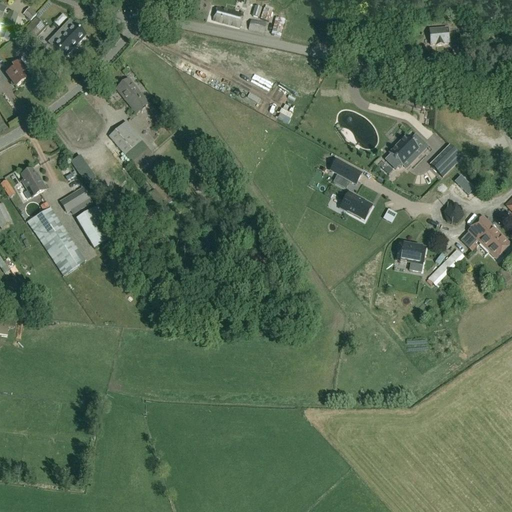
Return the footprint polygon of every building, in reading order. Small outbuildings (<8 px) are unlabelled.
[(7,16),(4,14),(6,9),(0,6),(0,25),(3,26),(0,35),(0,40),(8,43),(18,17),(8,13),(7,16)] [(265,7),(260,21),(267,24),(272,10),(265,7)] [(240,14),(217,8),(213,21),(239,28),(243,14),(240,13),(240,14)] [(254,8),(252,17),(258,19),(261,10),(254,8)] [(23,16),(30,22),(36,16),(29,9),(23,16)] [(33,19),(16,36),(37,56),(44,49),(35,40),(45,30),(33,19)] [(285,21),(275,19),(271,36),(281,38),(285,21)] [(266,24),(251,21),(248,30),(264,34),(266,24)] [(86,38),(70,22),(49,44),(65,59),(86,38)] [(443,45),(448,45),(447,30),(429,31),(430,46),(436,46),(443,46),(443,45)] [(9,69),(11,72),(6,76),(15,89),(26,81),(20,73),(25,69),(19,61),(9,69)] [(149,106),(129,80),(116,90),(136,116),(149,106)] [(172,118),(163,108),(159,112),(163,117),(164,116),(169,121),(172,118)] [(148,150),(123,121),(115,128),(118,130),(108,138),(131,165),(148,150)] [(390,157),(385,162),(395,171),(400,166),(401,168),(402,167),(407,162),(410,165),(416,159),(413,156),(418,151),(418,150),(405,138),(389,155),(389,154),(388,155),(390,157)] [(414,179),(435,158),(426,149),(402,172),(405,175),(397,182),(419,205),(430,195),(414,179)] [(453,168),(443,157),(431,168),(442,179),(453,168)] [(335,161),(329,173),(336,177),(333,184),(344,190),(348,183),(355,187),(361,175),(335,161)] [(21,177),(28,190),(27,191),(31,198),(45,190),(37,175),(35,176),(32,170),(21,177)] [(418,179),(422,182),(428,177),(425,173),(418,179)] [(460,181),(455,186),(468,199),(473,193),(460,181)] [(0,185),(0,188),(8,201),(15,197),(5,182),(0,185)] [(86,188),(59,204),(66,215),(74,210),(76,213),(85,209),(92,205),(89,200),(92,199),(86,188)] [(366,222),(374,207),(360,200),(360,199),(350,194),(342,209),(366,222)] [(0,228),(1,230),(12,224),(2,206),(0,206),(0,228)] [(75,222),(94,251),(116,237),(97,207),(75,222)] [(454,209),(445,215),(452,224),(460,219),(454,209)] [(85,263),(50,210),(30,223),(65,277),(85,263)] [(391,224),(391,223),(395,215),(387,211),(382,220),(391,224)] [(482,219),(468,233),(496,260),(510,246),(482,219)] [(425,250),(400,245),(397,262),(410,264),(409,272),(420,274),(425,250)] [(456,251),(427,280),(432,284),(435,288),(464,259),(456,251)] [(3,263),(14,278),(19,274),(8,259),(3,263)]
